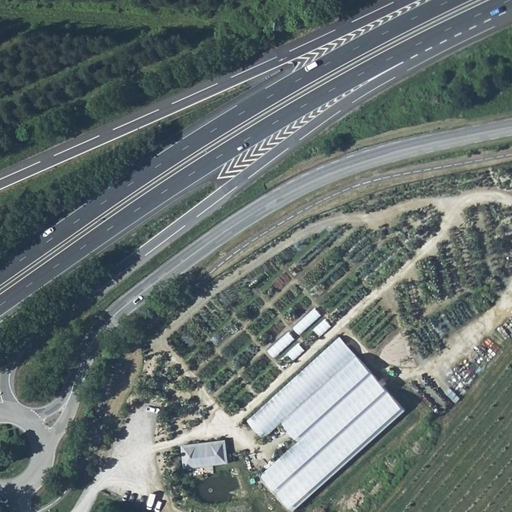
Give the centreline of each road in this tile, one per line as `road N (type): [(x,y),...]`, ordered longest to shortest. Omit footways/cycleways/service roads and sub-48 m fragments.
road 1 (trunk): [(12,412),(5,369),(28,338),(363,90),(511,6)]
road 2 (trunk): [(0,305),(245,142),(511,0)]
road 3 (trunk): [(463,0),(273,97),(0,272)]
road 4 (secondary): [(511,126),(373,157),(274,200),(108,320),(73,384)]
road 5 (trunk): [(409,0),(0,183)]
